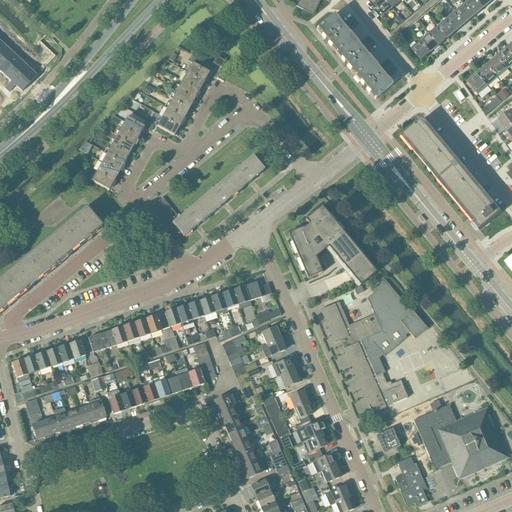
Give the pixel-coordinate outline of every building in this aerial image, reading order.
[(300,0),(299,3),(297,7),(313,14),(319,0),(325,0),(329,2),(330,0),(300,0)] [(393,9),(384,0),(379,0),(374,5),(384,17),(393,9)] [(401,2),(399,0),(384,0),(393,9),(401,2)] [(483,9),(475,0),(469,0),(464,5),(474,16),(483,9)] [(492,1),(490,0),(475,0),(483,9),(492,1)] [(474,16),(464,5),(455,12),(465,24),(474,16)] [(465,24),(455,12),(446,19),(456,31),(465,24)] [(336,53),(353,39),(334,15),(316,30),(336,53)] [(456,31),(446,19),(438,27),(448,39),(456,31)] [(448,39),(438,27),(429,34),(439,46),(448,39)] [(439,46),(429,34),(420,42),(430,54),(439,46)] [(355,77),(373,62),(353,39),(336,53),(355,77)] [(6,42),(0,48),(0,64),(11,53),(3,46),(6,42)] [(430,54),(420,42),(411,49),(421,61),(430,54)] [(511,66),(511,54),(507,49),(497,57),(508,70),(511,66)] [(11,53),(0,64),(0,71),(5,76),(19,61),(13,55),(11,53)] [(191,64),(186,73),(204,83),(209,74),(206,72),(209,65),(192,55),(188,62),(191,64)] [(216,57),(213,64),(221,69),(225,62),(216,57)] [(508,70),(497,57),(487,65),(498,79),(508,70)] [(19,61),(5,76),(11,82),(8,86),(12,90),(15,86),(13,84),(29,67),(27,68),(19,61)] [(373,62),(355,77),(374,100),(392,85),(373,62)] [(498,79),(487,65),(477,74),(488,87),(498,79)] [(29,67),(13,84),(15,86),(22,92),(38,75),(29,67)] [(204,83),(186,73),(181,82),(199,92),(204,83)] [(488,87),(477,74),(467,82),(478,95),(488,87)] [(199,92),(181,82),(176,91),(194,101),(199,92)] [(146,86),(143,92),(147,95),(151,89),(146,86)] [(502,102),(505,100),(510,95),(505,89),(497,96),(502,102)] [(194,101),(176,91),(171,100),(189,110),(194,101)] [(465,99),(459,91),(455,94),(461,102),(465,99)] [(487,106),(491,111),(502,102),(497,97),(487,106)] [(189,110),(171,100),(166,109),(184,119),(189,110)] [(162,118),(179,127),(184,119),(166,109),(162,118)] [(505,131),(511,126),(511,110),(498,120),(505,131)] [(121,128),(139,137),(144,127),(126,118),(121,128)] [(179,127),(162,118),(156,127),(174,137),(179,127)] [(500,214),(423,121),(422,120),(403,135),(481,229),(500,214)] [(139,137),(121,128),(116,137),(133,147),(139,137)] [(133,147),(116,137),(111,146),(129,155),(133,147)] [(129,155),(111,146),(106,154),(124,164),(129,155)] [(101,164),(119,173),(124,164),(106,154),(101,164)] [(237,193),(263,171),(264,171),(252,156),(225,179),(237,193)] [(96,167),(94,171),(97,172),(96,172),(114,182),(119,173),(101,164),(99,168),(96,167)] [(96,172),(91,181),(109,191),(114,182),(96,172)] [(210,215),(234,195),(237,193),(225,179),(198,201),(210,215)] [(162,198),(152,206),(157,211),(167,203),(162,198)] [(172,224),(183,238),(210,215),(198,201),(179,218),(172,224)] [(167,203),(157,211),(161,216),(171,208),(167,203)] [(0,278),(0,311),(102,227),(86,207),(0,278)] [(325,249),(350,279),(357,288),(359,286),(359,287),(376,273),(375,272),(376,271),(323,207),(322,208),(321,207),(304,220),(308,225),(303,229),(302,228),(287,235),(307,280),(322,273),(315,258),(325,249)] [(171,208),(161,216),(165,221),(175,212),(171,208)] [(169,226),(172,224),(179,218),(175,212),(165,221),(169,226)] [(321,310),(320,310),(334,343),(341,341),(347,338),(350,346),(344,349),(343,349),(371,414),(385,408),(384,408),(390,405),(390,406),(407,398),(400,382),(400,381),(391,385),(390,382),(386,384),(382,374),(384,373),(378,359),(383,355),(384,357),(406,339),(404,336),(408,333),(414,340),(427,329),(411,311),(410,312),(383,280),(370,291),(373,294),(366,299),(373,316),(348,327),(344,318),(337,303),(333,305),(321,310)] [(244,287),(249,302),(271,294),(268,287),(258,290),(256,283),(244,287)] [(249,302),(244,287),(233,291),(238,306),(249,302)] [(364,293),(361,287),(354,290),(356,296),(364,293)] [(238,306),(233,291),(221,295),(226,310),(227,309),(238,306)] [(210,298),(215,313),(216,316),(222,314),(222,316),(226,315),(228,312),(227,309),(226,310),(221,295),(210,298)] [(215,313),(210,298),(198,302),(203,317),(215,313)] [(203,317),(198,302),(187,306),(192,321),(193,321),(203,317)] [(187,306),(175,310),(180,325),(181,325),(182,327),(194,323),(193,321),(192,321),(187,306)] [(180,325),(175,310),(164,314),(169,329),(180,325)] [(281,316),(279,310),(269,314),(268,311),(254,317),(256,320),(255,320),(258,326),(281,316)] [(144,320),(149,335),(162,331),(157,316),(144,320)] [(149,335),(144,320),(133,324),(138,339),(149,335)] [(138,339),(133,324),(122,328),(127,343),(138,339)] [(256,336),(261,334),(266,345),(281,339),(276,328),(268,331),(266,326),(253,331),(256,336)] [(127,343),(122,328),(110,332),(115,346),(127,343)] [(115,346),(110,332),(99,335),(104,350),(115,346)] [(104,350),(99,335),(88,339),(93,354),(104,350)] [(239,357),(240,357),(244,355),(240,345),(246,342),(243,336),(232,341),(235,347),(237,352),(239,357)] [(190,338),(186,339),(188,346),(193,345),(200,342),(198,337),(191,339),(190,338)] [(169,340),(173,351),(179,350),(175,338),(169,340)] [(281,339),(266,345),(271,357),(285,351),(281,339)] [(155,350),(157,357),(173,351),(169,340),(163,342),(164,347),(155,350)] [(68,346),(72,356),(73,360),(85,356),(80,341),(68,346)] [(235,347),(232,341),(221,346),(224,351),(235,347)] [(195,354),(206,350),(204,344),(193,348),(195,354)] [(73,360),(72,356),(68,346),(57,349),(59,356),(62,364),(73,360)] [(224,351),(226,357),(237,352),(235,347),(224,351)] [(62,364),(59,356),(57,349),(45,353),(46,356),(50,368),(62,364)] [(206,350),(195,354),(196,359),(208,355),(206,350)] [(226,357),(229,362),(240,358),(239,357),(237,352),(226,357)] [(50,368),(46,356),(45,353),(34,357),(39,372),(50,368)] [(208,355),(196,359),(198,365),(210,361),(208,355)] [(240,358),(242,363),(244,366),(249,364),(246,356),(240,358)] [(39,372),(34,357),(22,361),(27,376),(39,372)] [(240,357),(239,357),(240,358),(229,362),(231,368),(242,363),(240,358),(240,357)] [(246,373),(257,368),(268,363),(266,357),(244,367),(245,369),(246,373)] [(280,377),(294,371),(289,359),(283,362),(282,360),(271,364),(277,378),(280,377)] [(27,376),(22,361),(11,365),(16,379),(27,376)] [(210,361),(198,365),(200,370),(200,371),(206,369),(212,367),(210,361)] [(92,365),(96,377),(111,372),(110,368),(101,371),(98,363),(92,365)] [(242,363),(231,368),(234,373),(245,369),(244,367),(244,366),(242,363)] [(96,377),(92,365),(87,367),(90,379),(96,377)] [(206,369),(210,380),(216,378),(212,367),(206,369)] [(257,368),(246,373),(247,374),(249,379),(260,374),(257,368)] [(186,369),(175,373),(176,377),(177,377),(182,392),(193,389),(188,373),(188,374),(186,369)] [(210,380),(206,369),(200,371),(204,382),(210,380)] [(236,379),(247,374),(246,373),(245,369),(234,373),(236,379)] [(188,373),(193,389),(205,385),(204,382),(200,371),(200,370),(188,373)] [(294,371),(280,377),(285,388),(299,382),(294,371)] [(238,384),(249,380),(249,379),(247,374),(236,379),(238,384)] [(416,375),(400,382),(407,398),(424,391),(416,375)] [(182,392),(177,377),(165,381),(170,396),(182,392)] [(106,386),(103,378),(97,380),(101,391),(107,389),(106,386)] [(101,391),(97,380),(91,382),(95,393),(101,391)] [(241,390),(252,386),(249,380),(238,384),(241,390)] [(170,396),(165,381),(154,385),(159,400),(170,396)] [(159,400),(154,385),(143,389),(148,404),(159,400)] [(46,393),(44,386),(35,389),(36,390),(33,391),(35,397),(46,393)] [(252,386),(241,390),(246,401),(257,396),(252,386)] [(148,404),(143,389),(131,392),(136,407),(148,404)] [(22,395),(24,401),(35,397),(33,391),(22,395)] [(303,391),(289,398),(294,409),(308,403),(303,391)] [(136,407),(131,392),(120,396),(125,411),(136,407)] [(260,398),(262,402),(263,403),(274,399),(271,393),(260,398)] [(218,413),(233,406),(229,395),(213,402),(218,413)] [(125,411),(120,396),(108,400),(113,415),(125,411)] [(106,419),(99,399),(87,403),(88,406),(93,422),(97,420),(98,422),(106,419)] [(268,415),(279,410),(274,399),(263,403),(268,415)] [(25,404),(27,410),(38,406),(36,400),(25,404)] [(438,401),(429,405),(432,413),(442,409),(438,401)] [(299,420),(313,414),(308,403),(294,409),(299,420)] [(93,422),(88,406),(77,410),(82,425),(93,422)] [(223,424),(238,417),(233,406),(218,413),(223,424)] [(450,464),(451,466),(458,481),(509,459),(487,408),(455,422),(449,406),(442,409),(432,413),(413,421),(434,471),(450,464)] [(82,425),(77,410),(65,414),(71,429),(82,425)] [(71,429),(65,414),(54,418),(59,433),(71,429)] [(228,434),(243,428),(238,417),(223,424),(228,434)] [(59,433),(54,418),(43,421),(48,437),(59,433)] [(48,437),(43,421),(31,425),(36,441),(48,437)] [(301,425),(295,427),(302,443),(303,443),(308,441),(322,435),(320,430),(321,430),(318,422),(317,423),(311,425),(310,421),(309,421),(301,425)] [(285,424),(274,429),(277,435),(288,430),(285,424)] [(232,446),(248,439),(243,428),(228,434),(232,446)] [(400,447),(392,429),(375,436),(383,454),(400,447)] [(288,430),(277,435),(279,441),(290,436),(288,430)] [(327,446),(322,435),(308,441),(303,443),(308,454),(305,455),(307,460),(321,454),(319,449),(327,446)] [(248,439),(232,446),(237,457),(252,450),(248,439)] [(257,461),(257,462),(260,460),(255,449),(252,450),(237,457),(242,468),(257,461)] [(274,455),(269,457),(271,461),(276,471),(287,466),(282,456),(281,452),(274,455)] [(312,463),(317,475),(321,473),(336,466),(331,455),(323,458),(321,454),(307,460),(309,464),(312,463)] [(410,458),(397,464),(402,475),(394,478),(401,493),(400,493),(406,507),(414,503),(416,507),(427,502),(422,491),(426,489),(415,464),(413,465),(410,458)] [(257,461),(242,468),(244,472),(242,472),(246,480),(247,479),(262,473),(265,471),(260,460),(257,462),(257,461)] [(278,477),(289,472),(287,466),(276,471),(278,477)] [(336,466),(321,473),(326,484),(341,478),(336,466)] [(250,487),(249,487),(252,495),(254,494),(255,498),(270,492),(265,480),(250,487)] [(7,484),(0,486),(0,499),(10,497),(7,484)] [(335,504),(350,498),(344,486),(325,495),(329,506),(335,504)] [(304,499),(315,494),(313,488),(302,493),(304,499)] [(270,492),(255,498),(260,509),(275,503),(270,492)] [(315,494),(304,499),(307,504),(318,500),(315,494)] [(350,498),(335,504),(338,511),(348,511),(354,509),(350,498)] [(292,508),(303,503),(301,499),(290,504),(292,508)] [(278,511),(275,503),(260,509),(261,511),(278,511)] [(293,511),(294,511),(305,508),(303,503),(292,508),(293,511)]
